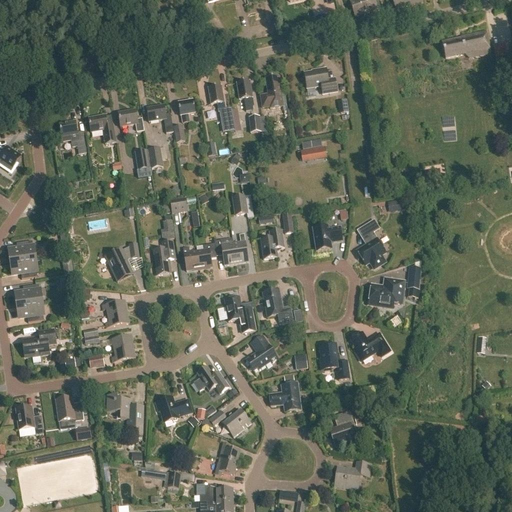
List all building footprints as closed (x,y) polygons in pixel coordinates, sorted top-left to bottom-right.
[(353,0),(354,2),(349,4),(355,19),(380,10),(376,0),(353,0)] [(422,4),(420,0),(392,0),(395,13),(405,10),(404,8),(422,4)] [(486,33),(460,38),(461,40),(442,44),(445,60),(464,56),(469,59),(491,55),(486,33)] [(493,46),(495,58),(508,56),(506,43),(493,46)] [(326,70),(318,71),(318,73),(304,75),(307,91),(321,89),(322,96),(337,94),(335,80),(328,81),(326,70)] [(270,108),(270,110),(283,108),(278,78),(265,80),(268,96),(260,98),(262,110),(270,108)] [(243,101),(245,113),(253,112),(252,108),(254,108),(249,83),(236,85),(239,102),(243,101)] [(220,113),(223,127),(234,124),(231,111),(225,112),(224,104),(221,88),(208,90),(211,107),(218,106),(219,113),(220,113)] [(341,115),(348,113),(347,101),(339,103),(341,115)] [(193,103),(178,106),(180,118),(181,118),(182,125),(189,124),(188,116),(195,115),(193,103)] [(164,122),(166,135),(173,134),(170,116),(165,116),(164,108),(147,111),(149,124),(164,122)] [(136,126),(137,134),(144,133),(142,120),(137,121),(135,113),(118,116),(120,129),(136,126)] [(259,117),(248,118),(250,134),(260,133),(259,117)] [(102,133),(105,147),(116,145),(115,139),(113,127),(107,128),(105,118),(88,121),(91,135),(102,133)] [(71,143),(72,149),(77,148),(79,156),(86,155),(83,134),(77,135),(75,123),(59,126),(62,144),(71,143)] [(182,126),(173,128),(176,143),(184,142),(182,126)] [(253,136),(253,147),(263,147),(262,136),(253,136)] [(302,145),(303,163),(326,162),(325,144),(302,145)] [(0,161),(2,163),(0,165),(11,173),(21,158),(7,148),(4,152),(0,151),(0,161)] [(134,154),(137,172),(150,170),(150,171),(163,169),(160,150),(134,154)] [(112,166),(113,174),(121,173),(120,163),(113,164),(113,166),(112,166)] [(426,180),(440,178),(439,171),(425,173),(426,180)] [(211,186),(212,193),(224,192),(223,184),(211,186)] [(173,188),(169,193),(175,197),(179,192),(173,188)] [(198,199),(201,207),(207,204),(203,196),(198,199)] [(232,200),(235,218),(248,216),(245,198),(232,200)] [(169,203),(171,216),(187,214),(185,200),(169,203)] [(406,211),(404,201),(389,203),(390,213),(406,211)] [(132,219),(131,211),(123,212),(124,220),(132,219)] [(291,216),(282,218),(285,236),(293,235),(291,216)] [(259,218),(260,226),(267,225),(266,217),(259,218)] [(357,254),(365,267),(371,264),(375,270),(385,265),(381,258),(385,255),(372,235),(379,231),(374,223),(360,231),(369,246),(357,254)] [(328,229),(313,231),(317,254),(331,252),(330,245),(342,243),(340,230),(328,231),(328,229)] [(174,239),(173,232),(166,233),(163,233),(164,240),(174,239)] [(261,242),(264,262),(277,260),(276,252),(284,250),(281,232),(273,234),(274,240),(261,242)] [(233,246),(236,266),(248,264),(244,236),(239,237),(240,245),(233,246)] [(214,243),(214,246),(216,259),(223,258),(224,268),(236,266),(233,246),(227,247),(226,242),(214,243)] [(14,264),(35,261),(32,243),(16,245),(17,252),(9,253),(11,262),(13,261),(14,264)] [(162,245),(163,252),(153,253),(157,278),(171,276),(169,263),(175,262),(173,243),(162,245)] [(333,244),(334,261),(346,260),(345,244),(333,244)] [(122,251),(105,259),(117,284),(134,277),(126,260),(131,257),(131,261),(139,260),(137,246),(129,248),(130,249),(122,252),(122,251)] [(197,254),(199,272),(212,270),(211,261),(217,260),(216,259),(214,246),(203,247),(204,253),(197,254)] [(183,251),(186,274),(199,272),(197,254),(189,255),(189,250),(183,251)] [(21,275),(22,281),(37,279),(35,261),(14,264),(14,267),(12,267),(13,276),(21,275)] [(409,290),(418,291),(421,271),(411,270),(409,290)] [(66,289),(74,288),(73,278),(65,279),(66,289)] [(369,307),(393,311),(393,306),(401,307),(404,284),(385,282),(384,289),(372,288),(369,307)] [(20,308),(41,305),(38,287),(23,289),(24,295),(16,296),(17,305),(20,305),(20,308)] [(91,292),(79,291),(78,301),(90,302),(91,292)] [(267,320),(278,318),(279,326),(293,323),(290,311),(283,312),(279,292),(263,295),(267,320)] [(238,322),(241,337),(255,335),(254,325),(251,311),(242,313),(239,300),(224,302),(228,324),(238,322)] [(107,318),(127,315),(125,303),(102,307),(103,313),(106,312),(107,318)] [(27,319),(28,325),(44,323),(41,305),(20,308),(21,310),(18,311),(19,320),(27,319)] [(300,312),(293,314),(296,325),(302,324),(300,312)] [(105,325),(106,330),(129,326),(127,315),(107,318),(109,324),(105,325)] [(395,330),(403,325),(399,318),(391,323),(395,330)] [(84,338),(97,336),(96,330),(83,332),(84,338)] [(42,358),(49,357),(48,347),(56,346),(54,332),(39,334),(40,341),(23,343),(25,359),(41,357),(42,358)] [(390,354),(379,336),(367,343),(362,335),(350,342),(356,351),(354,352),(361,364),(378,353),(381,359),(390,354)] [(84,344),(85,346),(99,343),(97,336),(84,338),(80,339),(81,344),(84,344)] [(114,353),(133,349),(131,338),(108,342),(109,348),(113,347),(114,353)] [(262,338),(251,346),(257,355),(246,363),(253,374),(258,371),(258,372),(270,364),(271,365),(278,361),(272,353),(262,338)] [(479,340),(478,349),(485,349),(486,341),(479,340)] [(320,362),(322,373),(324,372),(325,373),(331,372),(332,371),(337,371),(339,383),(349,381),(346,363),(339,364),(338,359),(336,360),(335,347),(321,349),(322,361),(320,362)] [(111,360),(112,365),(135,361),(133,349),(114,353),(115,359),(111,360)] [(88,358),(90,370),(103,367),(101,356),(88,358)] [(294,358),(295,372),(307,371),(305,357),(294,358)] [(67,371),(76,370),(75,361),(65,363),(67,371)] [(197,376),(209,393),(219,387),(223,394),(229,390),(220,377),(215,381),(207,369),(197,376)] [(283,408),(284,415),(301,412),(298,386),(281,388),(282,395),(269,397),(270,409),(283,408)] [(129,436),(143,436),(143,427),(144,409),(136,408),(136,415),(131,415),(131,402),(118,402),(118,398),(107,398),(107,415),(121,416),(120,422),(129,422),(129,436)] [(59,424),(75,422),(75,424),(84,423),(82,409),(74,410),(72,400),(56,403),(59,424)] [(178,419),(192,415),(188,402),(174,406),(172,400),(165,402),(165,403),(160,405),(162,412),(160,413),(164,425),(179,421),(178,419)] [(196,417),(202,418),(204,421),(215,412),(211,407),(206,412),(197,410),(196,417)] [(34,430),(35,438),(44,437),(42,423),(34,424),(32,409),(16,411),(19,433),(34,430)] [(220,412),(208,422),(213,429),(221,423),(222,425),(222,426),(233,440),(251,426),(240,412),(227,422),(225,420),(226,419),(220,412)] [(335,449),(344,446),(343,445),(355,441),(350,427),(354,426),(352,420),(351,418),(349,413),(334,419),(338,430),(329,433),(331,438),(335,449)] [(197,423),(192,418),(186,423),(192,428),(197,423)] [(75,432),(76,443),(91,441),(90,430),(75,432)] [(223,445),(219,461),(237,466),(240,454),(228,451),(229,446),(223,445)] [(130,461),(140,462),(140,453),(130,453),(130,461)] [(215,477),(221,479),(222,474),(234,477),(237,466),(219,461),(215,477)] [(357,465),(356,473),(337,470),(334,488),(351,491),(351,490),(358,491),(360,478),(368,479),(370,467),(357,465)] [(154,471),(153,478),(153,480),(165,482),(164,489),(180,491),(182,475),(154,471)] [(200,504),(232,503),(231,491),(221,491),(221,488),(206,488),(206,498),(200,498),(200,504)] [(231,511),(232,503),(200,504),(201,509),(213,509),(213,511),(231,511)]
